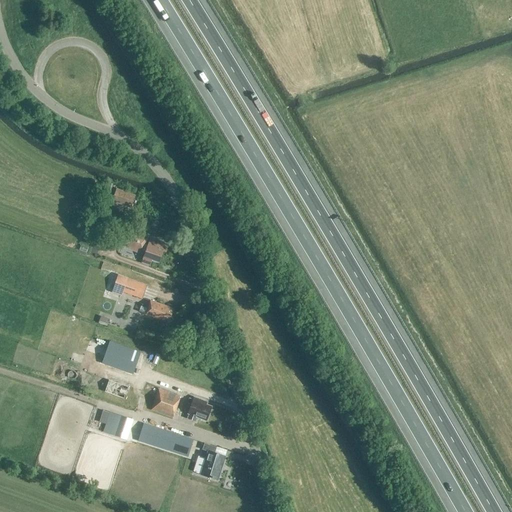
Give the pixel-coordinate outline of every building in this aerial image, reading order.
[(111,185),(105,183),(101,195),(107,197),(111,185)] [(111,203),(130,209),(135,195),(116,188),(111,203)] [(150,239),(148,246),(147,246),(143,244),(146,236),(131,231),(125,247),(140,252),(140,253),(144,254),(142,260),(150,263),(151,260),(159,263),(162,252),(166,254),(169,245),(150,239)] [(147,285),(127,279),(117,275),(111,294),(121,297),(123,292),(142,299),(147,285)] [(150,301),(148,306),(143,304),(140,313),(145,315),(160,320),(160,319),(169,322),(173,309),(150,301)] [(132,374),(140,353),(110,342),(102,363),(132,374)] [(139,375),(147,380),(155,367),(147,362),(139,375)] [(149,386),(157,387),(159,379),(151,377),(149,386)] [(102,393),(106,381),(100,379),(96,391),(102,393)] [(123,398),(127,387),(109,381),(104,392),(123,398)] [(158,389),(157,394),(151,410),(172,418),(180,397),(158,389)] [(207,403),(202,401),(193,397),(193,400),(189,398),(187,403),(191,405),(187,414),(189,414),(187,419),(195,422),(197,417),(206,421),(211,407),(207,405),(207,403)] [(126,439),(133,420),(109,413),(103,432),(126,439)] [(187,457),(192,440),(144,424),(138,441),(187,457)] [(226,451),(216,447),(204,444),(202,450),(208,452),(201,475),(217,480),(226,451)]
